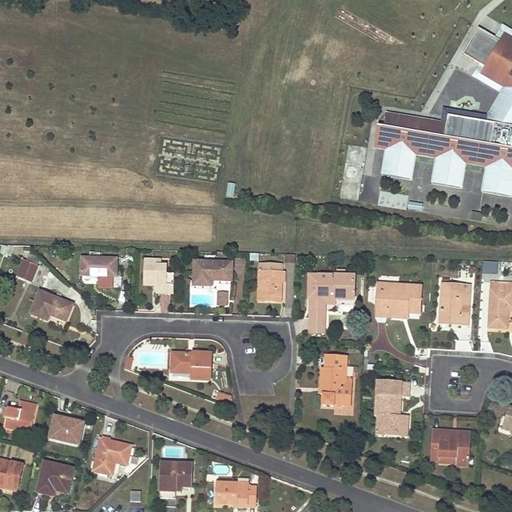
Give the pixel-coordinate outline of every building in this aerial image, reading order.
[(511,38),(511,30),(502,25),(495,37),(501,41),(505,34),(511,38)] [(511,38),(505,34),(501,41),(495,37),(478,27),(463,54),(480,64),(485,67),(481,74),(511,91),(511,121),(504,135),(493,133),(495,124),(486,122),(448,116),(447,124),(387,114),(385,127),(384,134),(378,133),(375,148),(387,150),(383,171),(412,176),(415,155),(437,158),(433,180),(462,185),(465,163),(487,167),(483,188),(511,193),(511,191),(511,38)] [(485,67),(480,64),(473,76),(503,93),(486,122),(495,124),(493,133),(504,135),(511,121),(511,91),(481,74),(485,67)] [(371,180),(370,187),(360,186),(358,201),(381,204),(383,189),(380,189),(381,182),(371,180)] [(409,201),(407,208),(421,211),(423,204),(409,201)] [(470,218),(481,220),(482,213),(471,212),(470,218)] [(41,260),(30,255),(27,262),(38,267),(41,260)] [(294,255),(285,255),(285,263),(294,263),(294,255)] [(118,259),(100,258),(82,258),(81,276),(117,277),(118,259)] [(173,294),(174,284),(174,274),(167,274),(167,267),(162,267),(162,261),(145,260),(144,281),(156,282),(156,286),(156,294),(160,294),(171,294),(173,294)] [(38,267),(27,262),(25,261),(18,276),(31,282),(38,267)] [(215,279),(215,280),(232,281),(232,263),(195,262),(194,285),(212,286),(212,279),(215,279)] [(280,286),(280,284),(280,283),(284,283),(284,272),(282,272),(282,264),(260,263),(258,301),(281,302),(282,286),(280,286)] [(335,300),(354,300),(355,277),(345,276),(345,279),(337,278),(337,276),(309,275),(309,299),(310,299),(319,299),(320,297),(336,297),(335,300)] [(489,328),(498,329),(506,329),(508,313),(506,313),(506,310),(511,310),(511,283),(492,282),(491,291),(490,311),(489,328)] [(442,312),(442,321),(462,322),(462,309),(459,309),(459,306),(469,306),(471,286),(463,286),(463,284),(441,283),(441,300),(440,300),(439,312),(442,312)] [(379,285),(378,301),(377,317),(402,318),(402,312),(408,313),(420,313),(421,287),(379,285)] [(482,290),(481,311),(490,311),(491,291),(482,290)] [(54,314),(53,315),(53,316),(67,321),(73,305),(41,292),(31,314),(47,320),(50,313),(54,314)] [(227,306),(228,293),(218,293),(217,305),(227,306)] [(168,313),(170,296),(162,295),(160,312),(168,313)] [(325,305),(335,305),(335,300),(336,297),(320,297),(319,299),(310,299),(309,304),(325,305)] [(309,304),(309,319),(309,333),(324,334),(325,305),(309,304)] [(442,312),(439,312),(438,324),(468,326),(469,306),(459,306),(459,309),(462,309),(462,322),(442,321),(442,312)] [(193,355),(193,357),(187,357),(187,355),(172,354),(171,373),(192,374),(192,380),(210,381),(211,354),(193,353),(193,355)] [(323,406),(329,406),(335,407),(335,406),(344,407),(344,400),(352,400),(352,388),(346,388),(346,379),(347,357),(326,356),(325,369),(322,369),(321,387),(324,387),(324,391),(324,394),(323,406)] [(135,360),(128,357),(127,358),(126,363),(133,366),(135,360)] [(409,416),(403,416),(398,416),(398,413),(400,413),(401,397),(409,398),(410,383),(377,381),(375,416),(378,416),(377,425),(397,427),(396,434),(408,435),(409,416)] [(229,404),(230,400),(232,397),(219,393),(217,400),(229,404)] [(9,408),(7,417),(4,427),(31,433),(37,406),(21,402),(19,410),(9,407),(9,408)] [(80,445),(82,434),(85,424),(79,422),(55,417),(50,439),(80,445)] [(511,425),(511,423),(505,421),(503,429),(510,431),(511,425)] [(397,427),(377,425),(377,433),(396,434),(397,427)] [(440,461),(440,460),(440,459),(457,460),(457,464),(457,466),(469,467),(471,435),(441,434),(441,431),(433,431),(431,461),(440,461)] [(110,441),(111,440),(111,439),(103,437),(102,439),(101,439),(94,471),(113,476),(116,463),(127,465),(131,446),(110,441)] [(48,442),(47,448),(59,451),(60,445),(48,442)] [(6,489),(12,490),(17,491),(23,466),(0,460),(0,485),(6,488),(6,489)] [(39,490),(49,492),(49,489),(56,491),(68,494),(73,470),(45,463),(39,490)] [(161,489),(169,489),(176,490),(177,484),(181,484),(181,487),(192,487),(192,465),(181,464),(162,464),(161,489)] [(238,479),(229,479),(219,478),(219,483),(216,483),(216,504),(248,505),(257,506),(257,488),(250,488),(250,484),(238,484),(238,479)] [(131,502),(141,502),(141,492),(131,492),(131,502)]
